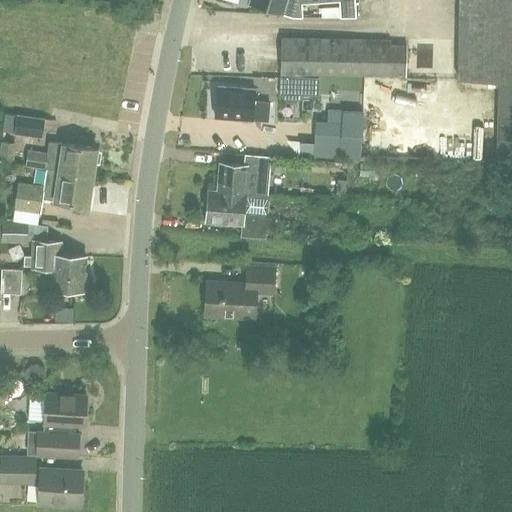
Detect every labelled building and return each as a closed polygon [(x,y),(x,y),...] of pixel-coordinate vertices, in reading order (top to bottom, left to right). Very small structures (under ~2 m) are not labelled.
[(355,0),(252,0),(251,3),(287,14),(302,15),(301,2),(340,0),(341,17),(357,16),(355,0)] [(499,80),(511,80),(511,0),(460,0),(459,79),(499,80)] [(0,34),(0,79),(66,90),(73,46),(0,34)] [(407,76),(408,43),(392,42),(392,41),(282,39),(281,74),(391,77),(391,76),(407,76)] [(304,94),(305,77),(282,76),(281,93),(304,94)] [(511,163),(511,80),(499,80),(498,165),(508,165),(508,164),(511,163)] [(268,120),(270,102),(254,100),(255,88),(218,85),(216,116),(253,120),(253,118),(268,120)] [(362,136),(363,112),(330,109),(329,121),(318,120),(316,136),(315,152),(361,155),(362,136)] [(43,137),(46,119),(5,113),(2,130),(16,132),(16,133),(43,137)] [(406,144),(405,130),(377,133),(378,147),(406,144)] [(436,131),(435,141),(454,143),(455,133),(436,131)] [(47,168),(93,175),(97,148),(50,141),(48,154),(27,151),(25,165),(47,168)] [(218,192),(267,195),(267,193),(269,168),(270,156),(269,156),(247,155),(245,155),(244,165),(220,164),(218,192)] [(88,211),(93,175),(47,168),(44,187),(18,184),(16,196),(13,219),(29,221),(39,223),(42,200),(75,205),(74,209),(88,211)] [(136,187),(99,186),(99,217),(136,218),(136,187)] [(267,193),(267,195),(218,192),(209,191),(209,193),(208,193),(204,195),(203,205),(207,207),(208,207),(207,222),(242,224),(242,236),(267,238),(270,193),(267,193)] [(29,221),(13,219),(0,217),(0,241),(2,242),(3,242),(28,242),(29,221)] [(65,267),(66,255),(60,254),(61,242),(34,241),(33,256),(25,256),(24,265),(32,265),(33,267),(46,268),(53,268),(53,267),(65,267)] [(53,268),(46,268),(45,281),(53,281),(52,289),(70,290),(70,295),(89,295),(89,279),(85,279),(86,256),(66,255),(65,267),(53,267),(53,268)] [(274,292),(276,267),(247,265),(246,283),(207,280),(205,314),(255,317),(257,291),(274,292)] [(17,294),(17,270),(2,269),(1,293),(17,294)] [(45,415),(86,416),(87,395),(46,393),(45,415)] [(86,424),(86,416),(45,415),(45,422),(48,422),(48,431),(39,430),(39,431),(29,431),(27,454),(78,457),(80,433),(71,432),(72,423),(86,424)] [(36,481),(36,456),(2,455),(2,481),(36,481)] [(82,504),(83,470),(41,468),(40,502),(82,504)]
